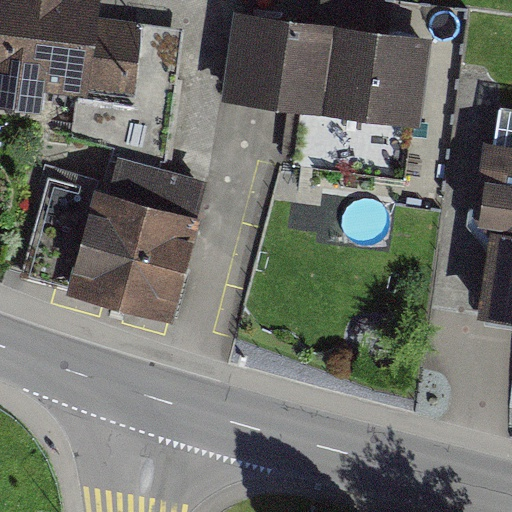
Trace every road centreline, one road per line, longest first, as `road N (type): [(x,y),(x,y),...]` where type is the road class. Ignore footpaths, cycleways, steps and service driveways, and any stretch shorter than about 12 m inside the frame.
road 1 (secondary): [(511,493),(169,404)]
road 2 (secondary): [(169,404),(0,346)]
